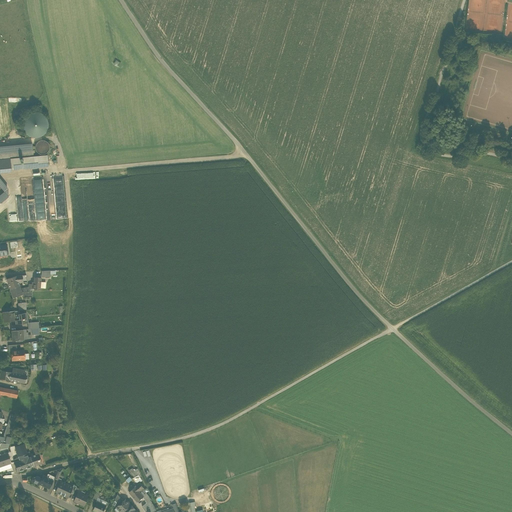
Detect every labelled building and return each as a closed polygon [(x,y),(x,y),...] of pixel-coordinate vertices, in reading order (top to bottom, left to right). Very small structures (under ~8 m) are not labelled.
[(23,121),(22,126),(24,131),(27,135),(32,137),(37,138),(41,136),(45,133),(47,128),(48,123),(46,119),(43,115),(39,113),(34,112),(29,114),(25,117),(23,121)] [(36,151),(37,153),(39,154),(42,155),(44,154),(46,154),(48,152),(49,150),(49,148),(49,146),(48,144),(47,142),(45,141),(43,140),(41,141),(38,141),(37,143),(36,145),(35,147),(35,149),(36,151)] [(0,148),(0,159),(10,158),(10,159),(33,157),(32,145),(28,146),(28,144),(27,144),(27,146),(19,147),(19,145),(18,145),(18,147),(10,147),(10,146),(9,146),(9,148),(1,148),(1,147),(0,146),(0,148)] [(10,159),(11,167),(48,164),(47,155),(33,157),(10,159)] [(0,173),(11,172),(11,170),(11,167),(10,159),(10,158),(0,159),(0,173)] [(21,200),(23,221),(44,219),(43,215),(34,215),(32,178),(25,178),(26,199),(21,200)] [(0,245),(0,255),(0,256),(8,254),(7,244),(0,245)] [(9,287),(10,289),(20,286),(19,283),(16,276),(6,279),(9,287)] [(32,289),(40,290),(40,288),(40,282),(41,278),(34,277),(33,282),(32,289)] [(22,292),(20,286),(10,289),(9,290),(13,298),(22,295),(23,294),(22,292)] [(18,303),(19,311),(26,310),(25,302),(18,303)] [(4,322),(15,321),(16,321),(15,315),(15,311),(2,312),(4,322)] [(19,315),(15,315),(16,321),(15,321),(16,324),(28,323),(27,323),(26,313),(19,314),(19,315)] [(24,340),(24,339),(23,330),(11,330),(12,341),(24,340)] [(12,352),(12,360),(25,359),(24,354),(24,350),(17,351),(12,351),(12,352)] [(24,371),(18,369),(17,373),(18,374),(16,382),(24,383),(25,379),(25,375),(23,375),(24,371)] [(18,374),(17,373),(12,372),(1,370),(0,374),(0,378),(16,382),(18,374)] [(0,394),(0,395),(10,397),(12,390),(0,387),(0,394)] [(7,426),(13,429),(16,420),(17,416),(11,414),(7,424),(7,426)] [(4,435),(7,437),(11,438),(11,437),(13,432),(13,429),(7,426),(4,435)] [(16,439),(11,437),(11,438),(9,444),(8,447),(8,448),(14,447),(16,439)] [(18,457),(27,454),(26,453),(24,447),(23,444),(15,447),(18,457)] [(0,466),(11,463),(7,453),(8,452),(8,447),(0,448),(0,466)] [(36,457),(31,459),(34,466),(39,464),(42,463),(41,463),(40,463),(39,459),(38,460),(37,455),(38,454),(35,455),(36,457)] [(30,456),(28,457),(19,460),(14,462),(17,472),(24,470),(34,466),(31,459),(30,456)] [(43,475),(41,478),(39,484),(49,488),(53,480),(47,478),(47,477),(43,475)] [(39,485),(39,484),(41,478),(36,476),(33,477),(31,481),(39,485)] [(55,492),(61,495),(66,484),(60,481),(57,487),(55,492)] [(72,487),(66,484),(61,495),(68,498),(70,492),(73,487),(72,487)] [(129,493),(133,497),(135,495),(137,494),(139,495),(141,493),(140,493),(139,492),(144,488),(140,484),(136,487),(129,493)] [(145,500),(147,503),(148,506),(147,507),(149,510),(154,507),(151,501),(151,500),(149,497),(144,490),(140,493),(141,493),(144,497),(143,498),(145,500)] [(74,501),(84,506),(88,497),(83,495),(83,496),(78,493),(78,492),(76,495),(74,501)] [(144,497),(141,493),(139,495),(137,494),(135,495),(133,497),(138,502),(143,498),(144,497)] [(97,502),(106,506),(108,502),(98,498),(96,502),(97,502)] [(116,507),(120,511),(121,511),(130,504),(125,499),(123,501),(119,505),(116,507)] [(93,510),(97,511),(103,511),(106,506),(97,502),(93,510)]
